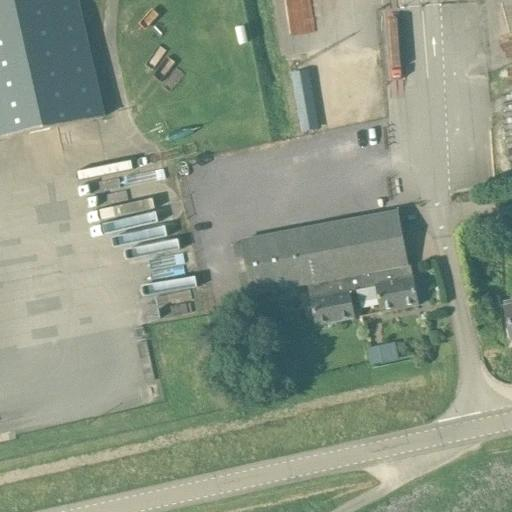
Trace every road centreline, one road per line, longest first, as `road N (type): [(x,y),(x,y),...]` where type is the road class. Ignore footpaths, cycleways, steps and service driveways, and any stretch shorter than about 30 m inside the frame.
road 1 (secondary): [(99,511),(511,421)]
road 2 (track): [(436,437),(391,485),(341,511)]
